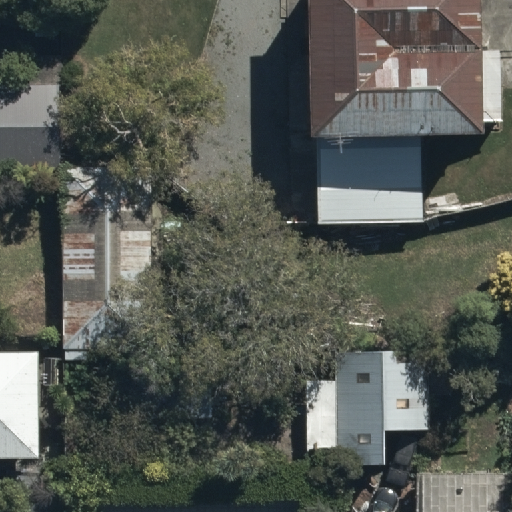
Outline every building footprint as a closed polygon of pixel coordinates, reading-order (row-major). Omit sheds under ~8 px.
[(470,0),(297,0),(298,125),(317,125),(316,215),(421,215),(421,128),(474,128),(474,115),(498,115),(498,47),(470,47),(470,0)] [(57,82),(0,82),(0,166),(57,166),(57,82)] [(151,161),(62,161),(62,355),(89,355),(89,347),(151,347),(151,161)] [(330,374),(303,374),(304,447),(331,447),(331,458),(380,457),(379,420),(426,420),(425,341),(330,341),(330,374)] [(0,450),(38,450),(38,344),(0,343),(0,450)] [(511,511),(511,470),(415,470),(415,511),(511,511)] [(56,511),(56,498),(0,497),(0,511),(56,511)]
